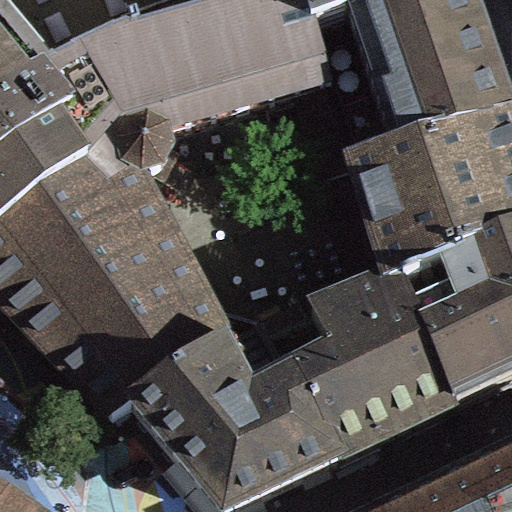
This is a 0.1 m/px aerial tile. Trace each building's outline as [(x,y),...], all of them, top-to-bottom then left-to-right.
[(300,0),(301,1),(224,22),(218,0),(190,0),(123,24),(129,41),(44,82),(0,111),(0,305),(109,419),(129,407),(261,331),(267,342),(310,325),(300,306),(226,344),(184,265),(139,180),(144,181),(149,180),(156,178),(159,180),(165,171),(172,157),(168,156),(168,151),(166,146),(161,140),(166,138),(273,109),(296,103),(320,184),(350,175),(511,133),(473,23),(464,0),(300,0)] [(300,0),(0,0),(0,111),(44,82),(129,41),(123,24),(190,0),(218,0),(224,22),(301,1),(300,0)] [(389,296),(401,291),(511,247),(511,135),(511,133),(350,175),(320,184),(333,227),(349,277),(358,275),(380,280),(383,279),(389,296)] [(511,247),(401,291),(455,416),(511,389),(511,247)] [(296,298),(300,306),(310,325),(267,342),(290,381),(338,470),(383,449),(455,416),(401,291),(389,296),(383,279),(380,280),(358,275),(349,277),(296,298)] [(261,331),(129,407),(215,511),(247,511),(257,507),(338,470),(290,381),(267,342),(261,331)] [(511,511),(511,466),(453,493),(412,511),(511,511)] [(0,511),(18,511),(17,511),(6,503),(0,510),(0,511)]
